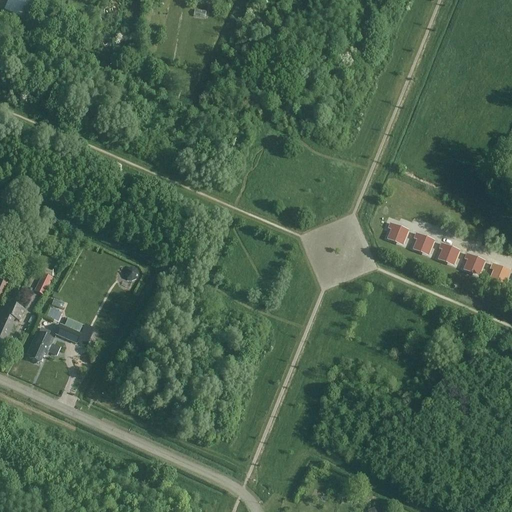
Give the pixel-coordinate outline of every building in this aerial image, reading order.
[(28,21),(35,4),(25,0),(8,0),(4,11),(28,21)] [(111,40),(108,33),(99,37),(102,44),(111,40)] [(38,219),(21,211),(16,221),(33,229),(38,219)] [(392,231),(389,238),(405,244),(410,232),(391,224),(389,230),(392,231)] [(417,241),(414,248),(430,254),(435,242),(417,234),(414,240),(417,241)] [(442,251),(439,258),(455,265),(460,252),(442,244),(439,250),(442,251)] [(468,261),(465,268),(481,275),(486,262),(467,255),(465,260),(468,261)] [(506,285),(511,272),(492,265),(490,270),(494,271),(491,279),(506,285)] [(127,280),(131,282),(136,280),(139,275),(137,270),(132,268),(127,270),(124,275),(127,280)] [(35,293),(44,297),(53,279),(44,274),(35,293)] [(8,284),(0,280),(0,302),(8,284)] [(24,311),(7,303),(0,318),(0,346),(2,347),(3,343),(5,344),(14,326),(10,324),(12,318),(19,322),(24,311)] [(55,336),(84,347),(88,337),(87,337),(79,334),(83,326),(82,326),(68,320),(65,327),(60,325),(55,336)] [(79,334),(87,337),(91,328),(82,325),(82,326),(83,326),(79,334)] [(59,351),(58,349),(52,346),(54,341),(37,334),(28,355),(30,356),(29,359),(40,364),(45,354),(47,355),(48,353),(55,356),(57,355),(59,351)]
